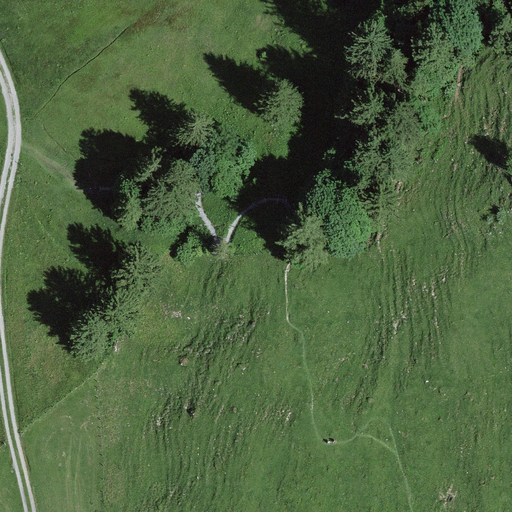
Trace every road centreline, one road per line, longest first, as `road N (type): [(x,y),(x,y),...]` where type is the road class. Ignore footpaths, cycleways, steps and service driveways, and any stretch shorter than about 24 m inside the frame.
road 1 (track): [(0,329),(30,511)]
road 2 (track): [(0,59),(16,127),(9,178)]
